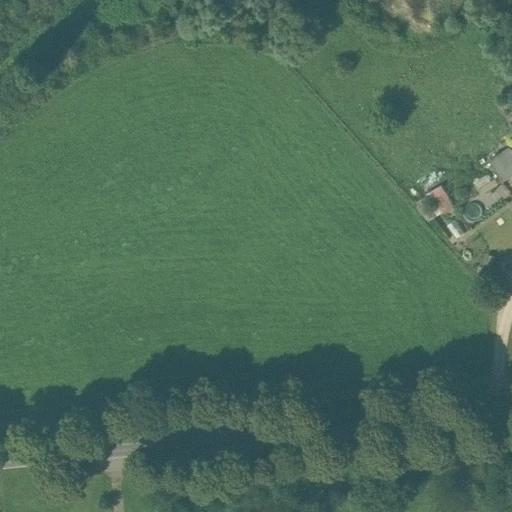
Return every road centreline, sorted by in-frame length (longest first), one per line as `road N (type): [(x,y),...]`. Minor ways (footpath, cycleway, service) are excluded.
road 1 (secondary): [(506,407),(113,443)]
road 2 (residential): [(506,407),(501,296),(511,281)]
